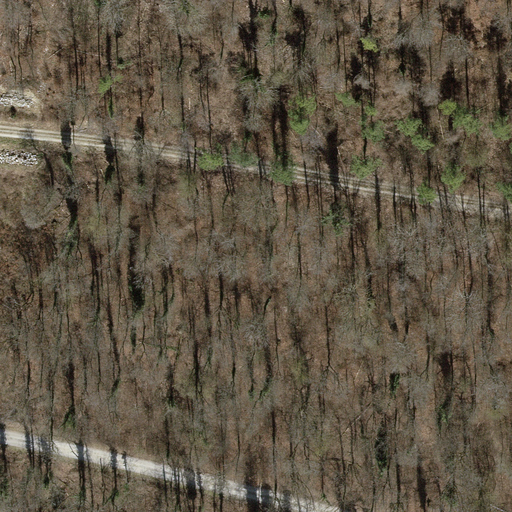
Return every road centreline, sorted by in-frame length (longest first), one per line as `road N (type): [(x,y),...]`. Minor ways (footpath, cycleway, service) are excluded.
road 1 (track): [(511,205),(187,149),(0,134)]
road 2 (track): [(0,443),(292,511)]
